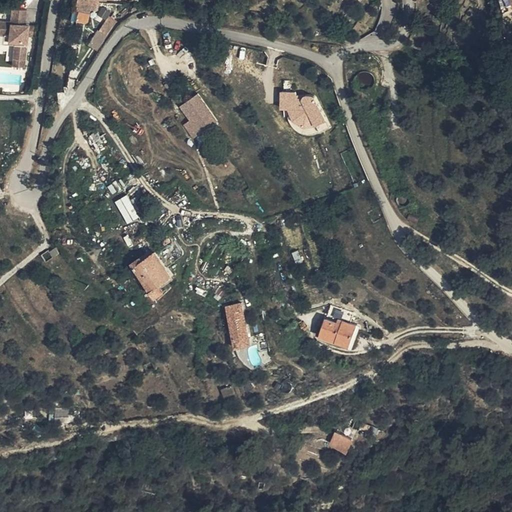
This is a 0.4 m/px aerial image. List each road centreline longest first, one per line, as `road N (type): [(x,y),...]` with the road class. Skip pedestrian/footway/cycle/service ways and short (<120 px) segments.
road 1 (residential): [(57,0),(33,142),(19,175),(17,190),(26,198),(39,193),(48,138),(134,23),(161,20),(337,60)]
road 2 (residential): [(337,60),(348,110),(406,247),(468,315),(511,344)]
road 3 (track): [(506,341),(410,346),(348,385),(249,422)]
road 4 (track): [(395,224),(511,292)]
